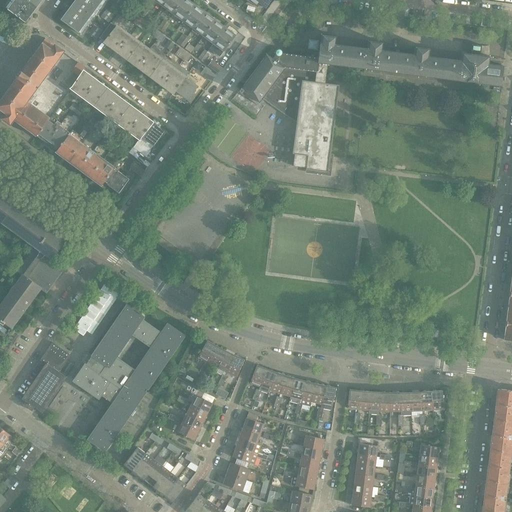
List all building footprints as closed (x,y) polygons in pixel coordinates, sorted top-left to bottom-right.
[(31,14),(11,0),(5,9),(16,16),(12,21),(21,28),(31,14)] [(37,6),(28,0),(11,0),(31,14),(37,6)] [(84,0),(76,0),(74,4),(93,18),(99,10),(84,0)] [(101,0),(84,0),(99,10),(105,2),(101,0)] [(195,6),(187,0),(167,0),(163,6),(183,22),(195,6)] [(74,4),(68,12),(87,26),(93,18),(74,4)] [(215,21),(195,6),(183,22),(203,37),(215,21)] [(143,8),(137,15),(140,17),(146,9),(143,8)] [(146,9),(140,17),(142,19),(148,11),(146,9)] [(106,11),(103,14),(111,19),(113,16),(106,11)] [(81,34),(87,26),(68,12),(62,20),(81,34)] [(132,21),(135,16),(128,12),(125,15),(132,21)] [(111,19),(103,14),(101,16),(109,22),(111,19)] [(145,24),(140,20),(136,25),(141,29),(145,24)] [(235,36),(215,21),(203,37),(224,52),(235,36)] [(163,22),(157,30),(160,32),(165,24),(163,22)] [(140,43),(117,26),(116,28),(111,24),(100,39),(105,42),(104,43),(127,60),(140,43)] [(94,27),(92,30),(99,36),(101,33),(94,27)] [(99,36),(92,30),(90,33),(97,38),(99,36)] [(0,41),(7,44),(11,36),(0,31),(0,41)] [(313,58),(305,56),(282,54),(282,53),(282,51),(281,51),(281,50),(280,50),(279,49),(278,49),(277,49),(277,50),(276,50),(275,51),(274,53),(274,54),(275,56),(272,59),(267,55),(266,55),(241,89),(240,89),(238,92),(235,97),(233,98),(233,99),(232,100),(256,117),(264,106),(262,105),(265,101),(262,99),(262,98),(266,101),(270,104),(273,107),(277,109),(281,112),(285,115),(289,117),(293,120),(296,123),(294,138),(292,154),(294,155),(293,167),(306,168),(306,170),(328,173),(330,157),(330,155),(335,117),(339,86),(324,84),(325,79),(326,73),(327,68),(327,65),(368,70),(371,70),(469,83),(475,84),(476,84),(488,86),(500,87),(501,83),(502,83),(503,76),(502,75),(503,66),(501,66),(498,66),(488,64),(489,62),(489,61),(489,57),(480,56),(480,53),(481,53),(482,46),(471,45),(470,52),(471,52),(471,55),(462,53),(461,53),(460,61),(428,57),(429,49),(415,47),(414,55),(409,55),(401,54),(394,53),(386,52),(381,51),(382,43),(368,41),(367,49),(335,45),(336,37),(321,35),(320,43),(318,43),(318,41),(309,40),(309,42),(308,47),(308,49),(314,50),(313,58)] [(163,45),(167,40),(162,37),(158,42),(156,44),(160,47),(162,44),(163,45)] [(183,37),(177,45),(180,47),(185,39),(183,37)] [(41,45),(20,73),(16,78),(16,79),(14,81),(0,100),(0,117),(3,119),(9,124),(12,120),(36,137),(36,136),(48,120),(25,103),(62,52),(45,39),(41,45)] [(185,39),(180,47),(182,49),(188,41),(185,39)] [(162,60),(140,43),(127,60),(150,77),(162,60)] [(176,55),(181,58),(185,53),(180,50),(176,55)] [(203,52),(197,60),(200,62),(205,54),(203,52)] [(195,61),(189,57),(185,53),(181,58),(188,64),(189,63),(192,65),(195,61)] [(205,54),(200,62),(203,64),(208,56),(205,54)] [(185,77),(176,70),(179,66),(174,62),(171,66),(162,60),(150,77),(173,94),(175,91),(185,77)] [(212,61),(208,66),(218,73),(222,68),(212,61)] [(86,69),(78,63),(72,71),(80,77),(83,72),(86,69)] [(216,76),(205,68),(201,74),(211,82),(216,76)] [(83,72),(80,77),(71,89),(94,106),(106,89),(83,72)] [(187,74),(185,77),(175,91),(188,100),(197,87),(192,84),(195,80),(187,74)] [(129,106),(106,89),(94,106),(117,123),(129,106)] [(152,123),(129,106),(117,123),(140,140),(142,137),(141,137),(151,124),(152,123)] [(81,111),(76,107),(72,112),(77,115),(81,111)] [(71,112),(64,120),(72,126),(78,117),(71,112)] [(96,128),(99,124),(94,121),(91,118),(88,123),(96,128)] [(70,134),(49,119),(48,120),(36,136),(57,151),(69,135),(70,134)] [(163,133),(151,124),(141,137),(142,137),(154,146),(163,133)] [(91,152),(70,136),(69,135),(57,151),(56,152),(79,169),(91,152)] [(152,162),(142,154),(134,148),(130,153),(138,159),(137,159),(148,167),(152,162)] [(114,169),(92,153),(91,152),(79,169),(102,186),(105,182),(114,170),(114,169)] [(130,169),(141,177),(145,171),(134,164),(130,169)] [(117,172),(114,170),(105,182),(108,184),(107,185),(119,193),(129,180),(117,171),(117,172)] [(11,329),(41,289),(45,292),(63,268),(52,259),(64,243),(0,195),(0,222),(36,249),(19,273),(22,276),(0,305),(0,320),(0,321),(0,320),(0,323),(6,328),(7,326),(11,329)] [(104,284),(73,330),(83,336),(87,331),(92,335),(119,295),(104,284)] [(142,319),(143,317),(126,306),(92,356),(91,358),(87,356),(84,361),(87,364),(86,365),(85,365),(74,382),(99,399),(100,396),(113,404),(88,440),(105,451),(184,336),(167,324),(161,333),(142,319)] [(198,357),(207,363),(216,346),(207,341),(198,357)] [(26,402),(24,406),(32,411),(34,408),(42,413),(66,377),(58,372),(70,355),(53,343),(34,371),(39,375),(22,399),(26,402)] [(225,351),(216,346),(207,363),(217,368),(225,351)] [(234,356),(225,351),(217,368),(226,373),(234,356)] [(244,360),(234,356),(226,373),(236,377),(244,360)] [(73,365),(68,362),(60,372),(66,376),(73,365)] [(250,383),(260,387),(267,370),(257,366),(250,383)] [(267,370),(260,387),(259,390),(261,391),(267,394),(269,393),(270,391),(276,373),(267,370)] [(286,376),(276,373),(270,391),(280,394),(286,376)] [(291,397),(296,379),(286,376),(280,394),(291,397)] [(300,403),(305,382),(296,379),(291,397),(289,402),(297,404),(298,403),(300,403)] [(315,384),(305,382),(300,403),(302,404),(302,405),(310,407),(311,402),(315,384)] [(322,405),(325,386),(315,384),(311,402),(322,405)] [(332,406),(336,388),(325,386),(322,405),(321,408),(323,409),(324,405),(332,406)] [(216,394),(226,398),(228,392),(219,388),(216,394)] [(511,391),(498,389),(496,405),(511,406),(511,391)] [(347,409),(358,410),(360,391),(349,390),(347,409)] [(69,391),(48,421),(68,434),(89,404),(69,391)] [(370,392),(360,391),(358,410),(369,411),(370,392)] [(441,391),(431,392),(433,410),(443,409),(441,391)] [(380,393),(370,392),(369,411),(368,415),(377,415),(379,415),(379,412),(380,393)] [(433,410),(431,392),(421,393),(422,411),(422,415),(425,415),(424,411),(433,410)] [(390,393),(380,393),(379,412),(390,412),(390,393)] [(400,393),(390,393),(390,412),(401,412),(400,393)] [(411,393),(400,393),(401,412),(400,415),(403,415),(403,416),(411,416),(411,412),(411,393)] [(422,411),(421,393),(411,393),(411,412),(419,411),(420,415),(422,415),(422,411)] [(196,395),(191,405),(208,413),(212,404),(196,395)] [(208,413),(191,405),(187,414),(203,422),(208,413)] [(511,406),(496,405),(492,435),(511,437),(511,406)] [(203,422),(187,414),(182,423),(198,431),(203,422)] [(246,418),(243,428),(260,434),(264,424),(246,418)] [(198,431),(182,423),(177,432),(194,441),(198,431)] [(14,438),(0,427),(0,443),(6,448),(14,438)] [(243,428),(239,438),(257,444),(260,434),(243,428)] [(322,450),(324,440),(325,434),(317,432),(316,438),(306,436),(304,446),(322,450)] [(158,437),(152,434),(149,438),(155,442),(158,437)] [(511,437),(492,435),(488,465),(509,468),(510,461),(511,461),(511,454),(511,437)] [(164,441),(158,437),(155,442),(161,445),(164,441)] [(239,438),(236,447),(267,458),(268,456),(258,453),(261,445),(257,444),(239,438)] [(175,447),(169,444),(167,449),(173,452),(175,447)] [(359,444),(358,455),(376,457),(377,446),(359,444)] [(421,445),(420,456),(438,458),(439,448),(421,445)] [(322,450),(304,446),(302,456),(320,460),(322,450)] [(181,451),(175,447),(173,452),(179,456),(181,451)] [(236,447),(232,457),(254,465),(257,457),(266,461),(267,458),(236,447)] [(137,448),(124,465),(132,472),(145,454),(137,448)] [(145,454),(132,472),(140,478),(154,460),(145,454)] [(194,458),(187,454),(185,459),(191,463),(194,458)] [(376,457),(358,455),(357,465),(375,467),(376,457)] [(320,460),(302,456),(300,466),(318,470),(320,460)] [(438,458),(420,456),(418,466),(436,468),(438,458)] [(200,462),(194,458),(191,463),(198,467),(200,462)] [(154,460),(140,478),(148,484),(162,466),(154,460)] [(230,463),(227,474),(246,481),(250,470),(230,463)] [(375,467),(357,465),(355,475),(373,477),(375,467)] [(509,468),(488,465),(484,496),(505,498),(506,492),(507,492),(509,474),(508,474),(509,468)] [(162,466),(148,484),(157,490),(170,473),(162,466)] [(318,470),(300,466),(298,476),(316,480),(318,470)] [(436,468),(418,466),(417,476),(435,478),(436,468)] [(316,480),(298,476),(294,476),(295,473),(289,472),(288,477),(292,478),(291,486),(313,490),(316,480)] [(170,473),(157,490),(165,497),(178,479),(170,473)] [(219,475),(216,482),(242,491),(246,481),(227,474),(225,478),(219,475)] [(373,477),(355,475),(354,485),(372,487),(373,477)] [(11,476),(4,485),(10,489),(17,481),(11,476)] [(435,478),(417,476),(416,486),(434,488),(435,478)] [(178,479),(165,497),(173,503),(177,498),(187,485),(178,479)] [(372,487),(354,485),(353,495),(371,497),(372,487)] [(434,488),(416,486),(414,496),(432,499),(434,488)] [(292,491),(290,502),(310,506),(312,495),(292,491)] [(188,507),(185,511),(184,511),(198,511),(206,500),(198,494),(188,507)] [(371,497),(353,495),(351,506),(369,508),(371,497)] [(432,499),(414,496),(410,496),(409,503),(410,504),(409,506),(413,506),(431,509),(432,499)] [(505,498),(484,496),(482,511),(504,511),(506,505),(505,505),(505,498)] [(206,500),(198,511),(210,511),(215,506),(206,500)] [(309,511),(310,506),(290,502),(288,511),(309,511)]
